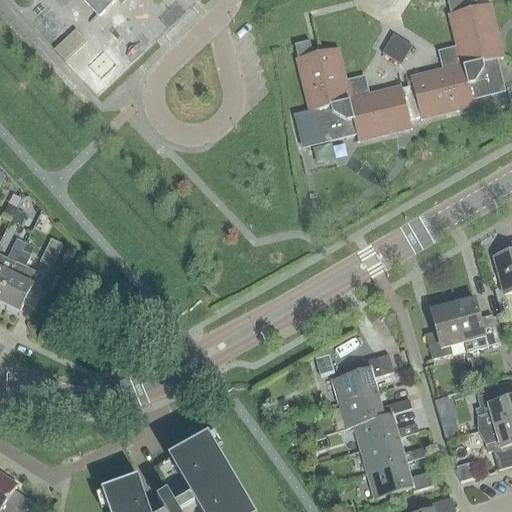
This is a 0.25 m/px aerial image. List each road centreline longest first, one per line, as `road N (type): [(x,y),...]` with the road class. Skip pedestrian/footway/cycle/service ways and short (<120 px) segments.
road 1 (tertiary): [(128,393),(147,398),(165,390),(412,249),(434,225)]
road 2 (tertiary): [(434,225),(401,232),(139,378),(128,393)]
road 3 (residential): [(0,444),(54,478),(136,436),(128,393)]
